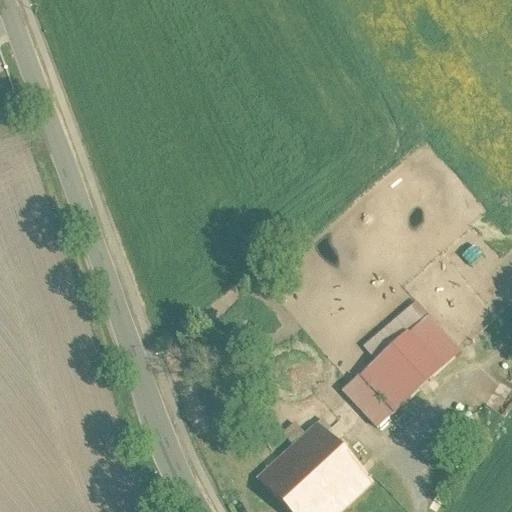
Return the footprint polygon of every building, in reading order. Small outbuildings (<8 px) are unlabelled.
[(362,348),(376,364),(421,323),(407,307),(362,348)] [(462,352),(429,316),(421,323),(376,364),(342,395),(376,431),(462,352)] [(283,436),(295,449),(306,439),(294,426),(283,436)] [(260,481),(289,511),(343,511),(370,487),(316,429),(306,439),(295,449),(274,469),(266,476),(260,481)] [(257,467),(266,476),(274,469),(265,459),(257,467)]
